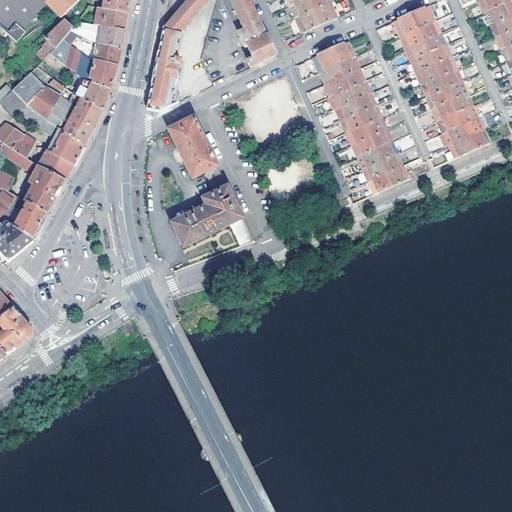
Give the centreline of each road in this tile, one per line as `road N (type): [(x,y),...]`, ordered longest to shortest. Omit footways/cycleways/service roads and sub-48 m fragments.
road 1 (unclassified): [(270,243),(511,143)]
road 2 (secondary): [(254,511),(144,294)]
road 3 (residential): [(124,139),(17,292)]
road 4 (residential): [(285,59),(124,139)]
road 5 (secondary): [(144,294),(124,221),(124,139)]
road 6 (residential): [(285,59),(346,197)]
road 7 (residential): [(364,20),(426,156)]
road 8 (secondary): [(124,139),(152,0)]
road 9 (unclassified): [(270,243),(144,294)]
road 10 (residential): [(452,0),(507,123)]
